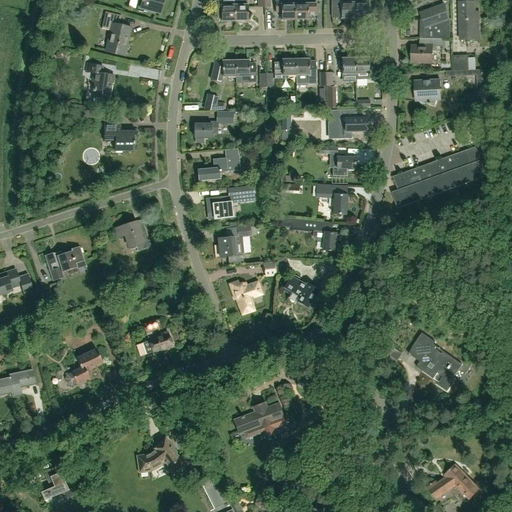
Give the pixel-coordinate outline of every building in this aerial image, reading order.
[(142,0),(140,8),(159,14),(163,0),(142,0)] [(234,21),(234,1),(222,1),(222,0),(214,1),(214,15),(218,15),(218,20),(221,20),(221,21),(234,21)] [(234,1),(234,21),(248,21),(247,5),(247,0),(234,1)] [(293,0),(294,5),(294,20),(308,19),(308,15),(316,15),(315,0),(293,0)] [(354,3),(354,2),(342,2),(341,0),(330,0),(331,18),(341,18),(341,19),(354,18),(354,3)] [(367,0),(366,0),(354,0),(354,2),(354,3),(354,18),(367,18),(367,0)] [(294,20),(294,5),(281,5),(281,1),(275,1),(275,13),(281,12),(281,20),(294,20)] [(480,11),(475,11),(475,2),(460,2),(460,40),(480,40),(480,11)] [(424,40),(443,40),(450,40),(450,19),(449,20),(444,5),(420,13),(424,24),(420,26),(420,39),(424,39),(424,40)] [(121,16),(105,12),(101,29),(109,31),(104,50),(126,55),(132,30),(118,27),(121,16)] [(443,40),(424,40),(424,46),(412,46),(412,63),(432,63),(432,53),(437,51),(437,47),(443,47),(443,40)] [(478,66),(485,66),(484,53),(477,54),(478,66)] [(469,71),(468,56),(453,56),(454,71),(454,72),(459,71),(459,72),(469,71)] [(368,58),(355,59),(355,74),(355,80),(375,80),(374,63),(368,64),(368,58)] [(309,59),(295,60),(296,75),(315,75),(315,61),(309,61),(309,59)] [(355,74),(355,59),(341,59),(342,81),(349,81),(349,74),(355,74)] [(296,75),(295,60),(282,60),(282,62),(274,62),(274,79),(288,79),(288,76),(296,75)] [(215,62),(211,80),(222,82),(223,77),(235,77),(235,61),(222,62),(222,63),(220,63),(215,62)] [(248,61),(235,61),(235,77),(236,83),(255,82),(255,64),(249,64),(248,61)] [(101,74),(103,67),(87,65),(86,72),(94,73),(92,82),(95,82),(92,103),(102,104),(103,99),(109,99),(111,83),(113,84),(114,76),(101,74)] [(440,81),(415,82),(416,92),(416,91),(420,93),(417,101),(435,107),(439,93),(440,90),(440,81)] [(216,104),(218,97),(207,95),(204,110),(209,111),(223,110),(223,104),(216,104)] [(483,105),(468,105),(469,113),(483,113),(483,105)] [(72,110),(71,118),(83,119),(84,111),(72,110)] [(216,112),(216,123),(208,123),(208,125),(195,125),(195,138),(195,143),(204,143),(204,138),(211,138),(211,134),(217,134),(217,124),(233,125),(233,112),(216,112)] [(335,112),(335,126),(345,126),(345,132),(356,131),(356,138),(364,137),(364,131),(364,119),(345,119),(345,112),(335,112)] [(282,115),(282,131),(291,131),(291,115),(282,115)] [(121,121),(104,121),(104,140),(115,140),(115,151),(134,151),(134,140),(136,140),(136,132),(121,132),(121,121)] [(476,148),(394,177),(399,190),(393,193),(398,208),(486,176),(476,148)] [(209,167),(209,169),(198,171),(199,181),(220,179),(219,173),(228,172),(240,170),(238,154),(237,149),(224,150),(225,158),(213,159),(214,167),(209,167)] [(332,176),(346,176),(346,169),(355,169),(355,158),(344,157),(344,155),(339,155),(339,157),(337,157),(336,167),(332,167),(332,176)] [(301,196),(303,189),(295,185),(292,193),(301,196)] [(335,186),(323,185),(316,185),(316,198),(333,199),(332,214),(346,215),(347,195),(335,195),(335,186)] [(233,196),(206,199),(207,208),(213,207),(214,219),(223,218),(223,219),(233,218),(232,204),(255,201),(253,186),(232,188),(233,196)] [(269,213),(266,219),(273,222),(276,216),(269,213)] [(280,218),(279,226),(285,227),(292,227),(291,230),(313,232),(312,237),(317,241),(323,242),(322,251),(334,252),(335,241),(339,241),(340,234),(335,234),(330,233),(331,223),(325,222),(285,219),(280,218)] [(116,228),(119,238),(125,236),(129,249),(136,247),(137,252),(151,247),(146,230),(139,232),(136,222),(116,228)] [(217,239),(219,258),(235,256),(235,255),(243,254),(242,237),(251,236),(249,225),(236,226),(237,237),(234,238),(234,237),(217,239)] [(71,250),(57,255),(56,252),(44,256),(53,282),(64,278),(63,273),(77,268),(76,264),(85,261),(79,245),(70,248),(71,250)] [(264,273),(265,277),(277,276),(275,262),(262,264),(263,273),(264,273)] [(21,286),(15,270),(3,274),(5,279),(0,280),(0,296),(13,292),(12,289),(21,286)] [(297,281),(298,279),(291,274),(282,289),(289,294),(291,292),(299,297),(296,301),(308,308),(318,290),(306,283),(305,285),(297,281)] [(238,282),(229,285),(233,295),(234,295),(242,315),(254,311),(249,296),(261,292),(257,282),(246,287),(244,283),(239,285),(238,282)] [(177,292),(182,306),(192,302),(187,288),(177,292)] [(51,290),(43,292),(45,298),(53,295),(51,290)] [(143,325),(149,341),(148,341),(149,342),(143,344),(146,354),(152,352),(152,353),(172,346),(167,333),(163,334),(158,320),(143,325)] [(28,331),(30,337),(38,334),(36,328),(28,331)] [(422,333),(408,354),(420,362),(416,367),(433,379),(438,373),(443,377),(437,385),(447,392),(453,384),(450,382),(462,365),(442,351),(440,353),(433,348),(435,346),(432,344),(434,341),(422,333)] [(103,364),(96,349),(76,358),(81,368),(66,375),(65,379),(68,385),(71,386),(76,384),(90,378),(86,371),(91,369),(92,369),(103,364)] [(0,379),(0,395),(12,393),(13,398),(21,396),(19,387),(35,384),(32,370),(9,375),(10,378),(0,379)] [(299,377),(296,385),(309,389),(311,382),(299,377)] [(255,413),(234,421),(239,434),(244,432),(246,438),(263,431),(262,428),(272,424),(273,427),(288,422),(286,417),(283,418),(277,404),(266,409),(264,403),(253,407),(255,413)] [(139,457),(137,457),(139,472),(151,471),(151,472),(153,471),(159,468),(164,465),(171,473),(174,471),(184,463),(164,438),(150,448),(153,451),(149,453),(139,457)] [(213,462),(208,453),(197,457),(202,467),(213,462)] [(41,492),(44,500),(63,492),(66,500),(75,496),(74,493),(75,493),(74,490),(72,490),(71,488),(68,489),(61,472),(63,471),(60,464),(43,472),(46,479),(50,477),(54,486),(41,492)] [(454,466),(445,475),(448,477),(438,485),(436,482),(428,488),(435,499),(456,485),(470,499),(479,490),(454,466)] [(211,479),(222,505),(236,499),(225,473),(211,479)] [(232,504),(236,511),(243,511),(238,501),(232,504)]
